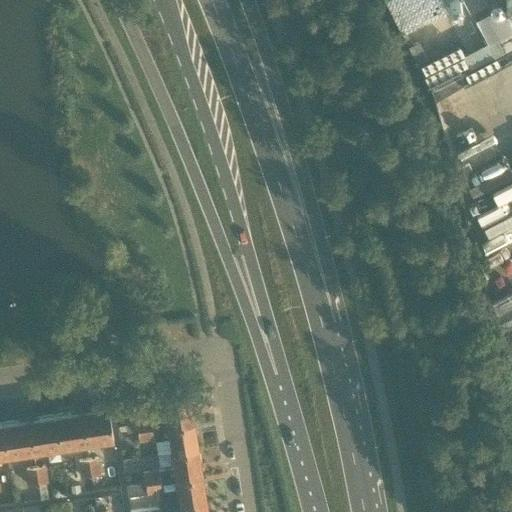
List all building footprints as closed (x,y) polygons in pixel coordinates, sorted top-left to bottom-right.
[(486,41),(511,27),(511,23),(510,24),(503,11),(490,18),(486,9),(472,16),(486,41)] [(511,27),(486,41),(461,53),(468,66),(430,87),(435,100),(511,56),(511,27)] [(136,429),(194,420),(190,394),(163,398),(166,414),(150,416),(135,419),(136,429)] [(108,406),(81,410),(86,443),(113,439),(108,406)] [(60,447),(86,443),(81,410),(55,414),(60,447)] [(55,414),(28,418),(33,451),(60,447),(55,414)] [(28,418),(2,422),(7,456),(33,451),(28,418)] [(154,439),(169,437),(171,451),(198,447),(194,420),(136,429),(138,441),(154,439)] [(144,483),(202,474),(198,447),(171,451),(174,466),(158,469),(158,470),(142,472),(144,483)] [(88,458),(90,475),(101,473),(98,457),(88,458)] [(90,475),(88,458),(78,460),(80,476),(90,475)] [(35,467),(38,483),(48,481),(45,465),(35,467)] [(35,467),(25,469),(28,485),(38,483),(35,467)] [(179,503),(206,500),(202,474),(144,483),(126,485),(128,496),(146,493),(156,492),(158,507),(179,503)] [(208,511),(206,500),(179,503),(180,511),(208,511)]
